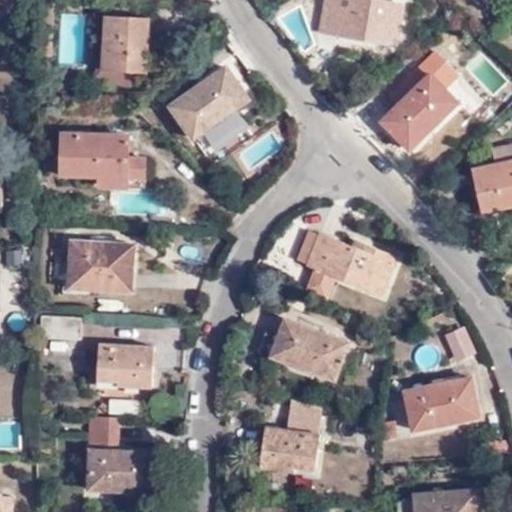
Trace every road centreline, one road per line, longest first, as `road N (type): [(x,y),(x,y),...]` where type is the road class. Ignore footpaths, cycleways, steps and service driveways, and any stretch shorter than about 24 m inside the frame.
road 1 (residential): [(208,511),(207,381),(234,272),(308,178),(348,146)]
road 2 (residential): [(348,146),(488,304),(511,346)]
road 3 (residential): [(348,146),(239,0)]
